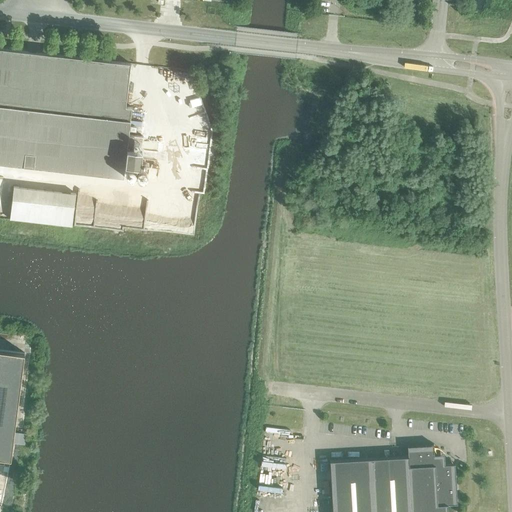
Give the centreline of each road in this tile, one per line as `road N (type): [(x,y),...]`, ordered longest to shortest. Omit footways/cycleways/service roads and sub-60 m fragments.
road 1 (tertiary): [(296,46),(0,11)]
road 2 (unclassified): [(269,388),(508,415)]
road 3 (unclassified): [(508,415),(499,185)]
road 4 (tertiary): [(296,46),(432,60)]
